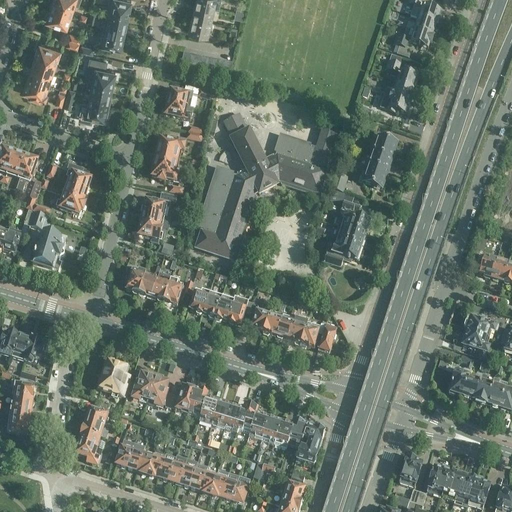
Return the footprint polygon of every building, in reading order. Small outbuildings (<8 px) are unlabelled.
[(52,0),(49,10),(71,17),(73,12),(71,11),(73,5),(59,0),(52,0)] [(109,0),(108,8),(128,13),(131,1),(127,0),(109,0)] [(195,0),(194,5),(214,9),(219,11),(220,0),(195,0)] [(410,17),(417,19),(435,25),(439,13),(419,6),(421,0),(419,0),(409,0),(409,3),(414,5),(410,17)] [(194,5),(191,18),(211,23),(214,9),(194,5)] [(105,20),(125,25),(128,13),(108,8),(105,20)] [(71,17),(49,10),(46,20),(58,24),(57,30),(65,33),(67,27),(68,28),(71,17)] [(213,24),(211,23),(191,18),(188,32),(208,36),(209,29),(212,30),(213,24)] [(435,25),(417,19),(415,26),(408,24),(406,29),(431,37),(435,25)] [(105,20),(102,32),(123,37),(125,25),(105,20)] [(433,38),(431,37),(406,29),(403,40),(397,38),(395,45),(400,47),(397,55),(408,59),(411,52),(404,50),(405,48),(405,49),(407,43),(427,49),(428,45),(430,45),(433,38)] [(123,37),(102,32),(100,44),(120,49),(123,37)] [(69,34),(67,40),(79,44),(81,37),(69,34)] [(79,44),(67,40),(65,47),(77,50),(79,44)] [(34,55),(35,55),(57,63),(61,51),(39,43),(38,47),(37,47),(34,55)] [(80,52),(92,55),(94,48),(81,46),(80,52)] [(181,65),(187,66),(189,54),(184,53),(181,65)] [(187,66),(193,67),(196,56),(189,54),(187,66)] [(33,67),(53,74),(57,63),(35,55),(32,63),(34,63),(33,67)] [(202,57),(196,56),(193,67),(199,69),(202,57)] [(208,58),(202,57),(199,69),(205,70),(208,58)] [(205,70),(212,71),(214,60),(208,58),(205,70)] [(90,59),(86,78),(88,79),(93,80),(112,84),(115,72),(104,70),(106,62),(90,59)] [(212,71),(217,73),(220,61),(214,60),(212,71)] [(217,73),(223,74),(226,62),(220,61),(217,73)] [(226,62),(223,74),(230,75),(233,64),(226,62)] [(395,86),(413,92),(417,80),(397,73),(399,67),(389,64),(387,70),(393,72),(391,77),(397,79),(395,86)] [(30,75),(29,79),(49,86),(53,74),(33,67),(31,67),(28,74),(30,75)] [(49,86),(29,79),(27,79),(23,91),(30,93),(29,96),(47,102),(49,94),(47,93),(49,86)] [(87,86),(86,91),(110,96),(112,84),(93,80),(88,79),(87,86)] [(70,87),(76,89),(78,82),(71,81),(70,87)] [(384,95),(410,104),(413,92),(395,86),(393,92),(386,90),(385,94),(381,93),(382,90),(376,88),(375,93),(380,94),(380,95),(383,96),(384,95)] [(67,98),(73,100),(75,90),(70,89),(67,98)] [(59,93),(55,105),(62,106),(65,95),(64,95),(65,92),(59,90),(59,93)] [(88,104),(107,108),(110,96),(86,91),(85,96),(89,97),(88,104)] [(170,92),(167,104),(188,109),(193,110),(194,110),(197,97),(188,95),(175,92),(175,93),(170,92)] [(198,98),(212,102),(214,97),(200,92),(198,98)] [(410,104),(384,95),(383,101),(389,103),(386,111),(394,114),(395,112),(406,116),(410,104)] [(73,100),(67,98),(64,107),(70,109),(73,100)] [(107,108),(88,104),(86,110),(80,109),(79,114),(104,120),(107,108)] [(167,104),(164,116),(170,118),(183,121),(183,120),(191,122),(193,110),(188,109),(167,104)] [(357,116),(368,120),(371,111),(359,108),(357,116)] [(281,185),(318,197),(338,135),(322,130),(316,150),(310,148),(311,146),(280,136),(275,153),(277,154),(276,158),(273,157),(264,161),(249,133),(248,133),(240,116),(224,124),(233,141),(232,141),(247,170),(238,175),(237,178),(233,177),(234,174),(217,169),(197,229),(205,231),(204,235),(202,235),(198,249),(235,261),(255,199),(253,195),(257,193),(259,195),(276,187),(275,184),(279,182),(281,185)] [(353,126),(365,130),(368,122),(355,118),(353,126)] [(188,134),(203,137),(204,131),(189,128),(188,134)] [(203,137),(188,134),(187,140),(202,143),(203,137)] [(158,144),(156,153),(157,153),(179,157),(180,151),(183,152),(185,141),(176,139),(175,144),(160,140),(159,144),(158,144)] [(371,155),(391,161),(396,146),(378,140),(374,152),(372,152),(371,155)] [(0,171),(6,174),(13,154),(1,150),(0,154),(0,171)] [(154,165),(176,170),(179,157),(157,153),(154,165)] [(25,158),(13,154),(6,174),(18,178),(25,158)] [(367,167),(387,174),(391,161),(371,155),(367,167)] [(18,178),(14,190),(22,193),(26,184),(24,183),(25,180),(29,182),(36,162),(25,158),(18,178)] [(68,186),(86,192),(90,180),(87,179),(90,173),(69,165),(67,173),(65,178),(70,180),(68,186)] [(176,170),(154,165),(151,178),(158,179),(158,182),(164,183),(165,181),(179,185),(180,178),(174,176),(175,170),(176,170)] [(47,179),(53,181),(57,168),(51,166),(47,179)] [(387,174),(367,167),(366,170),(368,171),(363,185),(381,191),(387,174)] [(331,190),(343,194),(347,178),(336,175),(331,190)] [(26,210),(32,212),(34,206),(42,185),(35,183),(26,210)] [(68,186),(64,198),(82,204),(86,192),(68,186)] [(169,194),(183,196),(184,190),(171,187),(169,194)] [(331,203),(342,206),(345,196),(334,193),(331,203)] [(143,214),(164,218),(166,208),(169,209),(171,204),(176,205),(177,198),(161,194),(160,201),(159,205),(145,202),(143,214)] [(82,204),(64,198),(62,204),(57,203),(55,208),(78,216),(80,212),(82,213),(84,205),(82,204)] [(340,228),(365,236),(367,229),(369,230),(371,226),(370,225),(369,224),(369,223),(360,220),(361,217),(358,216),(360,208),(344,203),(340,214),(345,215),(340,228)] [(34,206),(32,212),(48,218),(50,211),(34,206)] [(24,224),(30,225),(34,215),(28,213),(24,224)] [(34,215),(30,225),(30,226),(29,228),(42,232),(46,218),(34,214),(34,215)] [(143,214),(140,225),(162,230),(162,231),(168,232),(171,220),(164,218),(143,214)] [(140,225),(137,237),(151,240),(150,245),(159,247),(160,242),(165,243),(168,232),(162,231),(162,230),(140,225)] [(365,236),(340,228),(336,241),(361,249),(365,236)] [(1,230),(0,229),(0,253),(2,254),(8,233),(0,231),(1,230)] [(316,229),(314,235),(322,238),(324,232),(316,229)] [(8,233),(2,254),(9,256),(10,255),(15,256),(22,233),(10,230),(8,233)] [(35,244),(32,253),(36,254),(32,265),(33,265),(34,264),(43,267),(42,268),(52,271),(56,259),(60,260),(61,258),(62,258),(63,257),(64,256),(64,255),(63,254),(63,253),(62,252),(65,243),(41,235),(38,245),(35,244)] [(361,249),(336,241),(332,254),(327,253),(324,263),(341,269),(343,262),(346,263),(347,261),(356,264),(356,263),(358,263),(360,259),(359,258),(358,258),(361,249)] [(172,250),(164,247),(164,249),(159,248),(157,255),(178,262),(180,256),(173,254),(173,252),(171,251),(172,250)] [(132,258),(139,260),(141,251),(135,249),(132,258)] [(479,276),(491,280),(497,261),(482,257),(478,271),(480,271),(479,276)] [(504,263),(497,261),(491,280),(503,284),(508,265),(510,261),(505,260),(504,263)] [(511,266),(508,265),(503,284),(511,286),(511,266)] [(125,274),(125,279),(125,285),(127,286),(125,292),(131,294),(133,297),(137,298),(145,274),(127,268),(125,274)] [(145,274),(137,298),(143,300),(147,299),(151,300),(159,274),(160,270),(160,268),(157,268),(157,269),(155,275),(154,275),(153,277),(145,274)] [(159,274),(151,300),(163,304),(170,282),(171,278),(159,274)] [(170,282),(163,304),(176,308),(181,295),(184,296),(184,295),(190,296),(193,284),(188,283),(186,288),(183,287),(183,288),(177,286),(178,284),(170,282)] [(189,312),(202,316),(208,296),(209,294),(202,292),(203,290),(203,288),(203,287),(202,286),(201,285),(197,284),(196,284),(194,284),(190,297),(193,298),(189,312)] [(221,298),(214,320),(227,324),(235,299),(234,299),(222,295),(221,298)] [(208,296),(202,316),(214,320),(221,298),(214,296),(213,297),(208,296)] [(235,299),(227,324),(240,328),(245,313),(251,315),(254,305),(248,304),(248,303),(235,299)] [(262,304),(255,302),(254,305),(251,315),(255,316),(250,330),(255,332),(255,333),(263,335),(270,313),(260,310),(262,304)] [(270,313),(263,335),(271,338),(272,337),(276,338),(283,317),(286,307),(281,305),(278,316),(270,313)] [(276,338),(288,342),(294,321),(283,317),(276,338)] [(466,334),(488,340),(490,333),(494,334),(496,328),(471,320),(466,334)] [(294,321),(288,342),(293,343),(292,345),(300,347),(307,325),(294,321)] [(320,329),(307,325),(300,347),(309,350),(309,349),(313,350),(318,335),(322,336),(325,326),(321,325),(320,329)] [(325,326),(322,336),(317,354),(328,357),(336,330),(325,327),(325,326)] [(501,345),(506,346),(510,333),(506,331),(501,345)] [(0,350),(0,356),(12,360),(19,337),(6,333),(0,350)] [(488,340),(466,334),(462,347),(476,352),(473,359),(488,364),(491,356),(488,355),(489,350),(485,348),(488,340)] [(12,360),(24,364),(31,341),(19,337),(12,360)] [(31,341),(24,364),(37,368),(44,345),(31,341)] [(449,394),(462,399),(469,377),(474,361),(463,357),(461,363),(468,365),(466,370),(464,369),(462,375),(456,373),(449,394)] [(100,391),(124,399),(130,379),(124,377),(126,372),(124,369),(121,368),(118,369),(114,368),(113,365),(109,364),(107,365),(99,389),(100,391)] [(20,379),(35,383),(37,377),(22,373),(20,379)] [(131,401),(147,406),(154,380),(153,378),(149,377),(147,378),(141,376),(138,384),(136,384),(136,386),(130,384),(127,394),(133,396),(131,401)] [(474,403),(482,380),(477,378),(476,379),(469,377),(462,399),(474,402),(474,403)] [(154,380),(147,406),(163,411),(164,409),(170,411),(170,409),(175,411),(179,400),(174,398),(166,396),(167,393),(166,393),(168,385),(162,382),(161,381),(157,379),(156,380),(154,380)] [(482,380),(474,403),(487,407),(494,384),(494,383),(493,385),(486,383),(487,381),(482,380)] [(11,382),(10,390),(15,390),(15,391),(14,398),(33,401),(34,388),(27,387),(27,384),(20,383),(11,382)] [(487,406),(499,410),(506,389),(508,384),(499,382),(498,385),(494,384),(487,407),(487,406)] [(175,411),(188,415),(195,392),(194,392),(193,390),(189,389),(188,390),(182,388),(179,400),(175,411)] [(511,391),(506,389),(499,410),(511,414),(511,413),(511,391)] [(195,392),(188,415),(200,419),(207,397),(207,396),(206,396),(207,394),(201,392),(201,394),(195,392)] [(199,423),(211,427),(218,405),(211,402),(211,400),(210,398),(207,397),(200,419),(199,423)] [(33,401),(14,398),(13,406),(11,405),(11,410),(32,413),(32,409),(32,408),(33,401)] [(218,405),(211,427),(224,431),(231,409),(218,405)] [(231,409),(224,431),(231,433),(236,435),(238,431),(245,409),(242,408),(240,409),(239,411),(231,409)] [(238,431),(250,435),(257,413),(257,412),(256,411),(257,410),(251,408),(250,410),(245,408),(245,409),(238,431)] [(11,415),(10,422),(29,425),(30,418),(31,417),(32,413),(11,410),(10,415),(11,415)] [(86,421),(103,427),(106,420),(111,422),(113,417),(90,410),(86,421)] [(249,439),(261,443),(268,421),(260,418),(261,416),(259,413),(257,413),(250,435),(249,439)] [(83,428),(82,433),(100,439),(103,427),(86,421),(84,428),(83,428)] [(261,443),(273,447),(280,425),(268,421),(261,443)] [(29,425),(10,422),(9,430),(7,429),(6,435),(27,438),(28,425),(29,425)] [(287,446),(299,450),(301,445),(306,428),(301,426),(302,425),(296,423),(295,424),(294,424),(287,446)] [(280,425),(273,447),(285,451),(287,446),(294,424),(291,424),(289,425),(288,427),(280,425)] [(301,445),(318,451),(324,433),(322,433),(322,432),(321,431),(318,430),(316,430),(316,431),(314,430),(313,428),(309,427),(308,428),(306,428),(301,445)] [(144,437),(152,439),(154,433),(146,431),(144,437)] [(81,437),(79,444),(101,451),(102,451),(104,444),(99,442),(100,439),(82,433),(80,437),(81,437)] [(165,443),(173,446),(175,440),(167,438),(165,443)] [(111,446),(117,448),(120,440),(114,439),(111,446)] [(121,448),(115,466),(126,470),(132,451),(134,445),(123,442),(121,448)] [(101,451),(79,444),(75,456),(87,460),(86,464),(98,467),(100,459),(99,459),(101,451)] [(132,451),(126,470),(136,473),(142,455),(144,449),(134,445),(132,451)] [(301,445),(299,450),(296,463),(313,468),(318,451),(301,445)] [(153,458),(147,477),(154,479),(154,478),(158,480),(163,461),(165,456),(155,453),(153,458)] [(142,455),(136,473),(140,474),(140,475),(147,477),(153,458),(142,455)] [(228,463),(243,468),(244,462),(230,458),(228,463)] [(399,486),(414,491),(417,481),(418,481),(421,471),(422,466),(416,464),(416,463),(407,460),(399,486)] [(158,480),(168,483),(174,465),(163,461),(158,480)] [(185,468),(179,488),(183,489),(183,488),(189,490),(195,471),(197,465),(187,461),(185,468)] [(174,465),(168,483),(174,485),(174,486),(179,488),(185,468),(174,465)] [(427,495),(441,499),(449,474),(441,471),(441,472),(435,470),(433,475),(429,485),(430,485),(427,495)] [(189,490),(199,493),(205,475),(195,471),(189,490)] [(206,471),(205,475),(199,493),(203,494),(202,495),(210,497),(216,478),(217,474),(206,471)] [(267,474),(261,472),(258,481),(264,483),(266,478),(271,480),(273,476),(267,474)] [(441,499),(454,503),(463,477),(450,473),(450,474),(449,474),(441,499)] [(291,479),(303,483),(304,477),(292,474),(291,479)] [(227,481),(221,500),(231,503),(237,485),(239,478),(228,475),(227,481)] [(454,503),(467,507),(475,482),(476,482),(463,477),(454,503)] [(216,478),(210,497),(217,500),(217,499),(221,500),(227,481),(216,478)] [(475,482),(467,507),(481,511),(482,511),(485,503),(486,503),(489,493),(490,487),(484,485),(475,482)] [(237,485),(231,503),(242,506),(248,488),(237,485)] [(283,497),(302,503),(305,495),(303,495),(304,490),(287,485),(283,497)] [(511,511),(511,493),(509,493),(503,491),(501,496),(500,496),(496,508),(497,508),(495,511),(511,511)] [(410,504),(416,506),(420,494),(413,492),(410,504)] [(420,494),(416,506),(423,508),(427,496),(420,494)] [(279,508),(293,511),(299,511),(302,503),(283,497),(279,508)] [(396,507),(406,510),(407,510),(409,502),(399,499),(396,507)] [(261,501),(258,511),(264,511),(266,506),(267,503),(261,501)]
